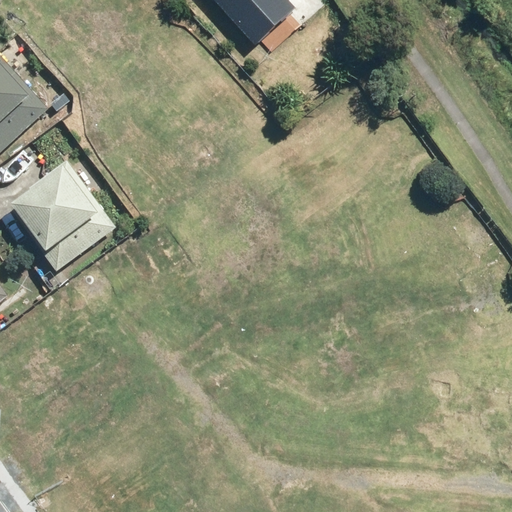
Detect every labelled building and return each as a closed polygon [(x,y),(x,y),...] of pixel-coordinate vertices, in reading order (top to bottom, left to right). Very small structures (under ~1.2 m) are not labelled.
[(113,62),(176,1),(175,0),(62,0),(61,2),(81,22),(77,26),(113,62)] [(204,0),(251,50),(291,13),(279,0),(204,0)] [(303,31),(265,64),(300,104),(338,71),(303,31)] [(0,151),(46,107),(0,60),(0,151)] [(160,84),(124,118),(149,144),(124,168),(158,204),(268,100),(234,64),(185,110),(160,84)] [(352,189),(358,188),(351,145),(282,156),(300,273),(363,263),(352,189)] [(2,214),(53,281),(118,232),(67,165),(2,214)] [(147,325),(116,348),(132,370),(168,343),(174,350),(201,330),(175,295),(143,319),(147,325)] [(41,409),(114,355),(107,346),(126,332),(102,300),(85,312),(78,302),(3,356),(41,409)] [(394,321),(393,313),(317,324),(327,390),(426,376),(418,317),(394,321)] [(127,469),(120,460),(89,483),(110,511),(175,511),(191,501),(154,450),(127,469)]
